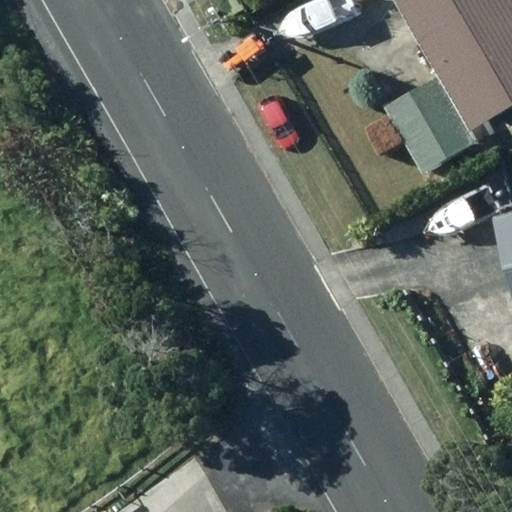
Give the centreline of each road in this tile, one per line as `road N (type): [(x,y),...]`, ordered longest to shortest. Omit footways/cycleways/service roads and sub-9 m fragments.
road 1 (secondary): [(102,0),(331,412)]
road 2 (residential): [(191,511),(331,412)]
